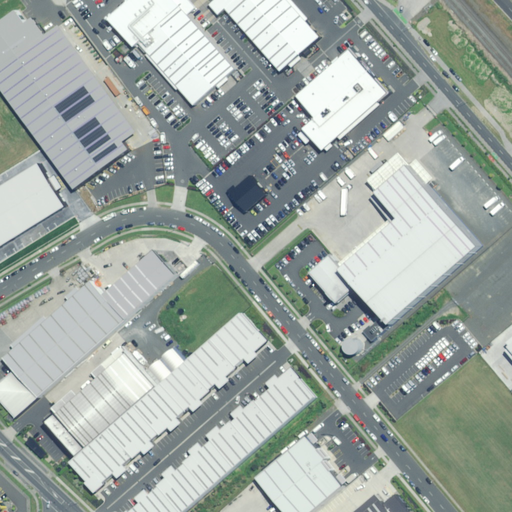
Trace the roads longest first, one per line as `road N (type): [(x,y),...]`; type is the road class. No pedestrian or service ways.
road 1 (unclassified): [(446,511),(227,250),(194,225),(153,215),(122,219),(0,290)]
road 2 (tertiary): [(368,0),(511,164)]
